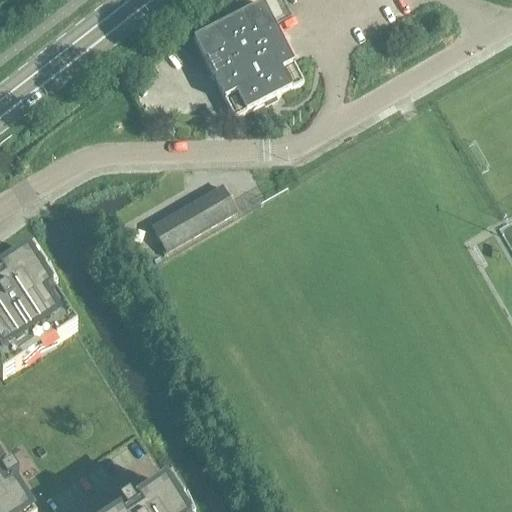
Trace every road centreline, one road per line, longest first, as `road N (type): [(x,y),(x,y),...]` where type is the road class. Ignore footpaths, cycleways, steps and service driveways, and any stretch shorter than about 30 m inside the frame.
road 1 (unclassified): [(0,211),(89,161),(309,145),(511,27)]
road 2 (secondary): [(0,104),(136,0)]
